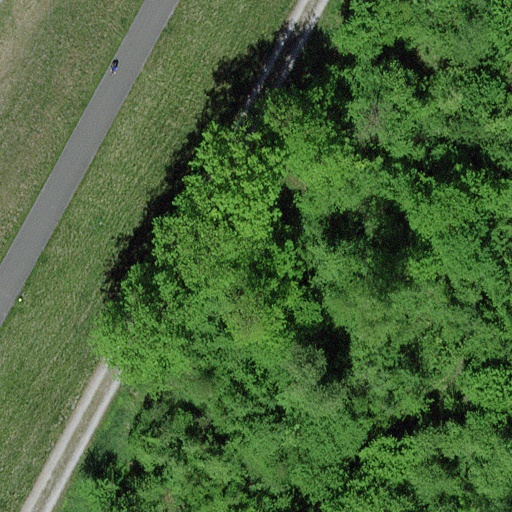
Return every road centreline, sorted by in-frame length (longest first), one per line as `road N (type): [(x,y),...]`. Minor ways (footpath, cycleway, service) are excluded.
road 1 (track): [(339,0),(62,511)]
road 2 (track): [(0,280),(152,0)]
